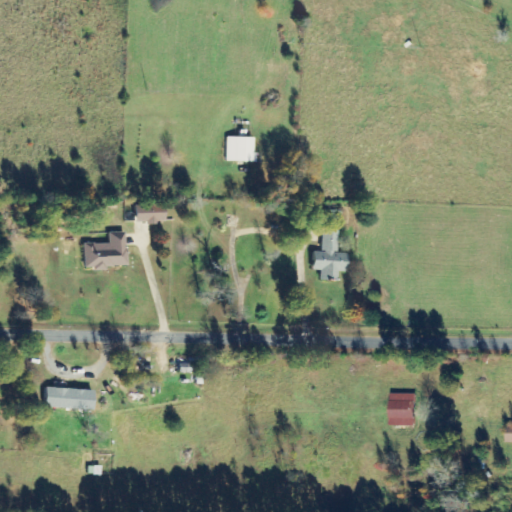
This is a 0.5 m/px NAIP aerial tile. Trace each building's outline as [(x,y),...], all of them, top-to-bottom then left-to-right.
[(252,138),(225,137),(224,162),(252,162),(252,138)] [(133,223),(162,224),(162,207),(133,205),(133,223)] [(338,211),(321,211),(321,220),(337,221),(338,211)] [(344,273),(345,254),(335,253),(336,231),(320,231),(319,252),(311,252),(310,271),(318,271),(317,281),(335,281),(335,272),(344,273)] [(83,269),(125,268),(123,232),(106,233),(107,243),(82,244),(83,269)] [(91,390),(42,389),(42,409),(90,410),(91,390)] [(391,426),(415,427),(415,394),(391,394),(391,426)]
